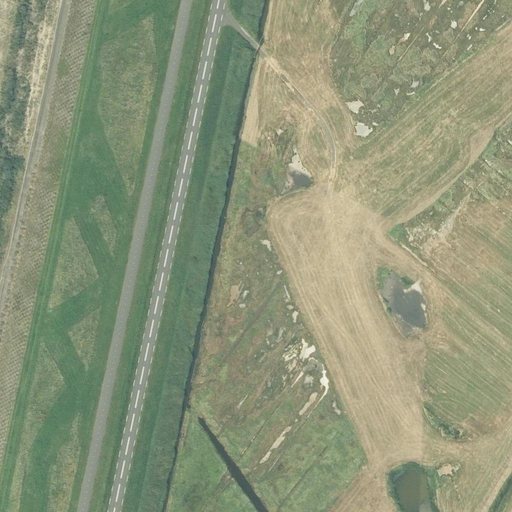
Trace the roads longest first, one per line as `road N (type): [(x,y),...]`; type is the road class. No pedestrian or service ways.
road 1 (tertiary): [(112,511),(218,0)]
road 2 (unknown): [(61,0),(0,284)]
road 3 (track): [(323,193),(332,168),(323,126),(215,14)]
